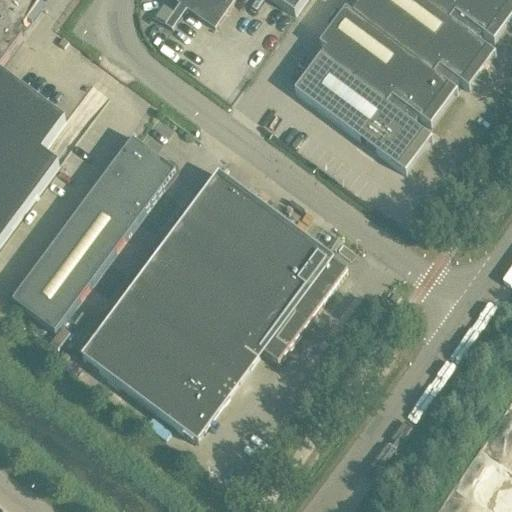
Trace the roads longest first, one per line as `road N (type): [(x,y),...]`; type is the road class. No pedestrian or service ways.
road 1 (unclassified): [(469,303),(142,60),(122,37),(126,0)]
road 2 (unclassified): [(323,511),(469,303)]
road 3 (unknown): [(242,134),(336,0)]
